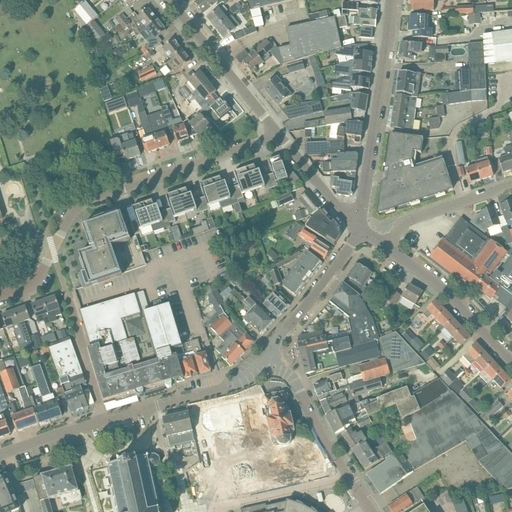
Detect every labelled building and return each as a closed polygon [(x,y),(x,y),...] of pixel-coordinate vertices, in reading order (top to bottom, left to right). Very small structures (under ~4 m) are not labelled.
[(123,0),(130,9),(141,0),(123,0)] [(196,0),(198,1),(195,4),(204,14),(218,3),(215,0),(196,0)] [(251,0),(254,9),(260,8),(282,3),(295,0),(251,0)] [(411,0),(411,11),(421,11),(434,11),(434,0),(411,0)] [(229,9),(234,14),(242,8),(237,3),(229,9)] [(343,3),(342,10),(358,11),(358,9),(359,4),(343,3)] [(208,19),(216,29),(228,19),(224,14),(228,11),(224,6),(219,10),(219,9),(208,19)] [(473,6),(456,7),(456,15),(474,14),(473,6)] [(254,9),(250,10),(255,27),(263,26),(260,8),(254,9)] [(140,34),(146,28),(157,20),(148,9),(138,18),(133,21),(140,34)] [(359,38),(362,38),(372,39),(373,27),(376,27),(377,17),(377,16),(377,11),(358,9),(358,11),(358,17),(354,17),(353,25),(360,26),(359,38)] [(319,13),(309,16),(310,23),(321,21),(319,13)] [(116,19),(124,29),(130,24),(123,14),(116,19)] [(481,14),(469,14),(469,24),(481,24),(481,14)] [(228,19),(216,29),(224,39),(240,26),(232,16),(228,19)] [(345,16),(335,18),(337,29),(348,27),(345,16)] [(413,31),(413,37),(432,38),(432,29),(429,29),(430,17),(410,16),(410,24),(409,24),(408,31),(413,31)] [(283,65),(335,50),(342,48),(337,29),(335,18),(335,17),(321,21),(310,23),(286,29),(290,46),(278,49),(283,65)] [(166,31),(157,20),(146,28),(152,35),(146,40),(149,44),(137,54),(140,58),(145,55),(152,49),(162,42),(158,37),(166,31)] [(86,28),(96,42),(105,35),(95,21),(86,28)] [(257,32),(254,26),(234,35),(236,41),(257,32)] [(484,42),(485,65),(511,61),(511,30),(483,34),(484,42)] [(94,44),(98,50),(113,39),(108,33),(94,44)] [(162,48),(171,59),(172,59),(182,51),(173,39),(162,48)] [(249,56),(242,61),(243,62),(251,73),(257,69),(259,68),(258,68),(264,63),(260,58),(266,53),(266,54),(273,48),(276,46),(270,39),(267,41),(257,49),(249,56)] [(461,92),(464,92),(469,91),(476,90),(481,89),(486,89),(485,65),(484,42),(468,45),(469,69),(459,69),(460,78),(461,92)] [(401,43),(399,59),(412,61),(413,54),(416,54),(422,49),(422,45),(401,43)] [(372,63),(373,53),(367,52),(368,45),(352,46),(342,48),(335,50),(336,55),(355,57),(354,61),(372,63)] [(436,47),(436,53),(435,63),(446,63),(446,53),(448,53),(448,47),(436,47)] [(149,60),(156,54),(152,49),(145,55),(149,60)] [(172,59),(167,63),(175,73),(180,69),(180,70),(191,61),(182,51),(172,59)] [(372,63),(354,61),(354,62),(333,67),(334,72),(353,74),(352,77),(364,79),(365,73),(371,73),(371,71),(372,63)] [(303,62),(287,66),(289,75),(305,70),(303,62)] [(153,67),(138,74),(142,82),(157,75),(153,67)] [(191,72),(185,77),(196,91),(208,81),(200,71),(195,76),(191,72)] [(396,95),(396,96),(415,99),(417,99),(417,98),(418,98),(419,86),(421,74),(409,72),(408,73),(399,72),(396,93),(412,95),(412,97),(396,95)] [(270,94),(273,98),(272,99),(278,106),(292,95),(277,77),(263,87),(269,95),(270,94)] [(364,79),(352,77),(330,84),(332,89),(351,91),(352,88),(360,89),(359,90),(363,90),(363,89),(369,90),(370,79),(364,79)] [(167,89),(164,81),(154,84),(157,92),(167,89)] [(196,91),(191,95),(194,99),(195,100),(201,96),(208,105),(217,97),(214,93),(216,91),(208,81),(196,91)] [(108,86),(99,90),(104,102),(112,99),(108,86)] [(481,89),(476,90),(476,101),(487,101),(486,89),(481,89)] [(129,95),(126,96),(128,104),(129,103),(129,105),(138,102),(141,109),(139,110),(140,114),(144,112),(137,91),(129,93),(129,95)] [(180,91),(171,97),(176,107),(185,100),(180,91)] [(325,114),(325,119),(304,123),(305,129),(358,121),(358,119),(364,120),(368,96),(350,93),(350,98),(352,99),(351,110),(325,114)] [(348,94),(337,96),(339,103),(350,100),(348,94)] [(396,96),(394,106),(415,109),(417,99),(415,99),(396,96)] [(220,101),(217,97),(208,105),(201,111),(204,115),(211,109),(214,112),(211,114),(216,121),(219,119),(231,110),(222,99),(220,101)] [(124,98),(105,104),(108,114),(127,107),(124,98)] [(282,111),(289,120),(290,120),(317,112),(314,102),(286,107),(282,111)] [(172,129),(174,134),(177,143),(189,139),(189,137),(184,124),(184,123),(176,107),(176,108),(180,118),(173,121),(169,110),(167,106),(161,108),(162,111),(166,122),(168,128),(172,126),(173,129),(172,129)] [(394,106),(393,117),(414,120),(415,109),(394,106)] [(436,107),(438,118),(440,118),(445,117),(443,106),(436,107)] [(162,111),(147,117),(158,150),(170,146),(167,136),(165,132),(164,129),(168,128),(166,122),(162,111)] [(145,112),(139,115),(144,130),(143,130),(146,138),(141,140),(143,144),(146,154),(158,150),(147,117),(145,112)] [(187,120),(184,123),(184,124),(189,137),(188,133),(193,132),(193,133),(195,131),(199,136),(210,127),(201,116),(191,124),(188,120),(188,121),(187,120)] [(391,128),(401,130),(412,131),(414,120),(393,117),(391,128)] [(440,118),(438,118),(429,119),(430,130),(438,129),(440,124),(440,118)] [(338,128),(337,137),(345,138),(345,135),(352,136),(352,139),(355,140),(354,141),(356,143),(359,143),(361,142),(364,124),(353,123),(344,124),(343,128),(338,128)] [(121,146),(123,151),(126,160),(140,156),(137,146),(133,134),(127,136),(130,143),(121,146)] [(383,183),(379,213),(386,211),(385,208),(393,206),(393,208),(411,203),(410,200),(418,198),(419,200),(436,195),(435,192),(443,190),(444,192),(453,189),(446,169),(444,161),(412,171),(410,163),(412,162),(414,152),(421,153),(423,139),(394,135),(393,141),(389,141),(386,161),(390,162),(387,178),(387,182),(383,183)] [(117,140),(111,142),(114,151),(120,149),(117,140)] [(306,143),(306,156),(339,155),(345,155),(345,154),(344,142),(306,143)] [(498,159),(500,163),(503,173),(511,170),(511,146),(504,148),(506,156),(498,159)] [(333,157),(333,162),(358,162),(359,154),(345,154),(345,155),(339,155),(339,156),(333,157)] [(267,176),(272,189),(278,186),(276,182),(286,179),(287,180),(288,179),(288,178),(289,178),(294,184),(298,180),(299,181),(299,180),(289,167),(288,168),(285,169),(283,163),(282,163),(280,157),(268,161),(273,174),(267,176)] [(488,158),(476,162),(482,180),(494,176),(491,166),(489,162),(488,158)] [(346,177),(348,177),(355,178),(358,162),(333,162),(332,162),(332,163),(323,163),(323,173),(346,172),(346,177)] [(465,169),(466,174),(470,184),(482,180),(476,162),(477,166),(465,169)] [(246,168),(254,190),(264,187),(265,191),(272,189),(267,176),(262,177),(260,171),(258,171),(259,172),(257,173),(255,165),(246,168)] [(254,190),(246,168),(234,172),(239,185),(233,187),(238,200),(239,203),(242,202),(241,199),(244,198),(242,194),(254,190)] [(223,184),(220,177),(212,180),(220,202),(222,209),(239,203),(238,200),(233,187),(228,189),(226,182),(224,183),(225,184),(223,184)] [(338,189),(337,195),(350,197),(353,195),(355,182),(355,178),(348,177),(348,180),(332,178),(330,188),(338,189)] [(220,202),(212,180),(200,184),(205,197),(199,199),(204,212),(205,215),(208,215),(207,211),(210,210),(209,206),(220,202)] [(178,192),(185,214),(196,210),(197,214),(204,212),(199,199),(194,201),(192,194),(190,194),(191,195),(189,196),(186,189),(178,192)] [(308,209),(294,214),(296,221),(308,218),(314,213),(321,207),(307,191),(299,199),(308,209)] [(185,214),(178,192),(166,196),(171,209),(165,211),(170,224),(176,221),(174,217),(185,214)] [(294,200),(291,193),(276,199),(280,207),(294,200)] [(155,208),(152,201),(144,203),(151,225),(154,232),(171,226),(170,224),(165,211),(160,213),(158,206),(156,206),(156,207),(155,208)] [(511,201),(500,206),(503,215),(506,223),(511,220),(511,201)] [(140,229),(151,225),(144,203),(132,207),(137,221),(131,222),(135,235),(136,235),(142,233),(140,229)] [(470,222),(478,228),(486,234),(489,229),(500,226),(497,217),(494,208),(480,213),(481,217),(478,218),(475,216),(470,222)] [(340,229),(323,209),(313,218),(307,228),(326,241),(334,246),(341,236),(338,234),(338,231),(340,229)] [(79,252),(90,285),(146,265),(142,253),(136,236),(129,238),(121,215),(120,212),(94,221),(94,220),(93,221),(99,231),(91,234),(95,246),(79,252)] [(443,241),(431,256),(475,291),(478,288),(492,299),(495,295),(499,298),(497,301),(506,309),(511,300),(511,258),(511,259),(507,253),(506,252),(462,219),(444,242),(443,241)] [(508,245),(511,244),(511,246),(511,238),(508,226),(502,228),(508,245)] [(301,234),(300,237),(308,242),(305,248),(310,251),(325,261),(333,249),(304,230),(301,234)] [(271,250),(267,256),(275,262),(279,256),(271,250)] [(299,252),(276,264),(278,269),(296,259),(301,253),(299,252)] [(284,288),(296,297),(306,286),(302,283),(306,279),(309,281),(310,280),(310,279),(309,280),(306,278),(310,273),(313,276),(323,264),(308,252),(283,284),(284,288)] [(270,272),(270,273),(275,286),(283,283),(278,269),(276,264),(269,268),(270,272)] [(356,264),(348,277),(351,279),(348,284),(354,288),(355,288),(360,297),(363,304),(371,291),(365,288),(366,288),(364,286),(372,274),(364,269),(365,268),(363,267),(363,268),(356,264)] [(345,281),(329,301),(341,311),(346,316),(349,318),(348,319),(351,332),(356,331),(359,341),(360,344),(368,342),(376,340),(379,339),(373,320),(363,304),(360,297),(355,288),(354,288),(348,284),(345,281)] [(211,329),(224,342),(240,326),(235,321),(232,318),(228,311),(225,306),(223,301),(217,290),(214,285),(205,290),(215,309),(202,321),(204,327),(212,329),(211,329)] [(409,285),(404,294),(402,297),(415,305),(417,301),(422,293),(409,285)] [(217,290),(223,301),(227,296),(219,289),(217,290)] [(230,293),(234,297),(240,303),(250,312),(243,319),(253,329),(261,336),(269,327),(252,311),(255,307),(250,302),(248,303),(246,301),(247,301),(234,289),(230,293)] [(385,306),(391,310),(400,295),(394,291),(385,306)] [(267,309),(275,317),(277,318),(290,305),(276,292),(263,305),(267,309)] [(223,301),(225,306),(234,297),(230,293),(227,296),(223,301)] [(105,405),(113,402),(114,402),(114,401),(165,385),(166,386),(167,387),(168,388),(169,388),(163,368),(158,353),(144,311),(141,312),(135,294),(80,311),(91,347),(87,349),(104,404),(105,405)] [(56,297),(44,301),(51,323),(57,321),(56,317),(62,315),(60,309),(56,297)] [(251,297),(247,301),(246,301),(248,303),(250,302),(255,307),(252,311),(269,327),(275,320),(273,318),(275,317),(267,309),(265,311),(251,297)] [(44,301),(32,305),(35,315),(36,318),(38,323),(44,321),(45,325),(47,325),(51,323),(44,301)] [(435,319),(445,310),(436,301),(427,310),(423,315),(427,319),(432,315),(435,319)] [(170,305),(147,312),(158,353),(163,368),(169,388),(170,388),(171,387),(172,386),(172,385),(172,384),(172,383),(177,382),(178,383),(184,381),(185,381),(185,380),(192,377),(197,375),(189,345),(183,347),(170,305)] [(30,320),(26,307),(13,312),(18,324),(20,329),(22,334),(28,351),(34,349),(24,322),(30,320)] [(440,331),(444,328),(453,319),(445,310),(435,319),(441,324),(437,328),(440,331)] [(2,316),(5,325),(6,328),(18,324),(13,312),(2,316)] [(444,328),(452,337),(462,328),(453,319),(444,328)] [(222,358),(231,367),(245,352),(244,352),(254,342),(246,334),(247,333),(240,326),(224,342),(216,350),(223,357),(222,358)] [(452,337),(461,347),(471,338),(462,328),(452,337)] [(57,332),(59,339),(67,337),(65,330),(57,332)] [(325,337),(298,343),(301,356),(305,374),(306,374),(339,367),(339,368),(369,360),(378,358),(380,358),(385,356),(380,339),(379,339),(376,340),(368,342),(360,344),(359,341),(356,331),(351,332),(347,333),(349,338),(333,342),(327,343),(325,337)] [(382,338),(380,339),(385,356),(386,359),(386,361),(390,360),(394,374),(425,364),(396,333),(393,334),(390,335),(389,332),(381,335),(382,338)] [(46,333),(39,335),(43,345),(50,343),(46,333)] [(31,337),(34,348),(42,345),(39,334),(31,337)] [(63,391),(66,401),(67,401),(72,413),(88,407),(81,387),(87,385),(70,337),(48,344),(60,379),(60,380),(64,391),(63,391)] [(412,344),(417,349),(421,345),(416,340),(412,344)] [(191,342),(197,365),(200,375),(203,374),(204,375),(212,373),(206,353),(201,354),(198,341),(191,342)] [(442,341),(432,350),(435,353),(440,348),(445,344),(442,341)] [(471,366),(476,361),(485,353),(476,344),(467,352),(467,353),(463,357),(471,366)] [(476,361),(484,370),(493,362),(485,353),(476,361)] [(370,363),(359,367),(361,374),(364,382),(364,383),(379,378),(390,375),(386,361),(386,359),(379,361),(378,358),(369,360),(370,363)] [(432,358),(427,363),(434,371),(440,366),(432,358)] [(479,375),(488,385),(502,371),(493,362),(484,370),(479,375)] [(44,406),(49,420),(62,416),(59,405),(61,404),(60,403),(66,401),(63,391),(57,394),(58,397),(55,399),(53,393),(51,394),(41,365),(31,369),(42,398),(44,404),(44,406)] [(460,368),(453,375),(457,379),(464,373),(460,368)] [(12,369),(6,371),(0,373),(7,393),(19,389),(12,369)] [(440,379),(448,388),(455,382),(457,379),(453,375),(449,370),(440,379)] [(488,385),(493,380),(502,389),(511,380),(502,371),(488,385)] [(328,381),(314,386),(318,397),(336,391),(337,391),(334,384),(343,380),(341,374),(337,375),(337,374),(327,378),(328,381)] [(336,391),(318,397),(326,415),(326,416),(330,414),(329,414),(348,405),(349,408),(368,401),(368,400),(360,403),(357,397),(367,394),(367,393),(382,389),(379,378),(364,383),(350,387),(341,389),(337,391),(336,391)] [(455,382),(448,388),(456,396),(462,390),(455,382)] [(0,410),(8,408),(7,406),(0,385),(0,410)] [(27,392),(38,424),(49,420),(44,406),(44,404),(42,398),(36,400),(31,386),(26,389),(27,392)] [(23,413),(28,428),(38,424),(27,392),(21,394),(28,411),(23,413)] [(265,407),(260,408),(262,415),(267,414),(270,430),(271,437),(277,440),(278,443),(280,445),(282,446),(285,447),(288,446),(290,444),(291,442),(292,439),(291,437),(295,432),(293,423),(295,423),(294,418),(292,418),(290,410),(285,406),(287,405),(286,402),(289,398),(288,394),(284,392),(283,392),(280,393),(279,393),(278,393),(278,392),(277,392),(276,392),(275,392),(274,392),(273,392),(272,393),(271,393),(271,394),(270,394),(270,395),(269,395),(269,396),(269,395),(265,396),(264,396),(262,400),(263,404),(265,407)] [(472,399),(468,394),(464,398),(468,403),(472,399)] [(377,450),(364,430),(345,443),(346,445),(347,444),(346,443),(348,442),(352,447),(349,449),(359,463),(361,461),(365,466),(363,467),(362,466),(362,467),(367,475),(370,473),(373,479),(372,480),(371,479),(370,479),(376,487),(378,486),(382,491),(380,492),(379,491),(384,500),(387,498),(390,503),(389,505),(388,503),(387,504),(388,506),(403,496),(396,486),(403,481),(404,482),(411,476),(410,474),(415,470),(416,472),(415,473),(416,474),(424,468),(422,466),(428,462),(429,464),(427,464),(428,465),(436,459),(435,457),(440,453),(441,455),(440,456),(440,457),(449,451),(447,449),(452,445),(453,447),(452,447),(453,448),(454,447),(450,441),(455,438),(457,441),(463,447),(465,446),(470,450),(468,452),(467,451),(473,458),(475,456),(480,461),(478,462),(477,461),(477,462),(484,469),(486,467),(490,472),(489,473),(488,472),(487,473),(489,474),(505,459),(461,413),(449,395),(411,421),(413,425),(412,425),(413,426),(414,425),(415,427),(410,431),(408,428),(400,434),(400,435),(401,434),(403,435),(397,439),(396,437),(388,442),(388,443),(389,442),(390,444),(385,448),(383,445),(377,450)] [(199,419),(192,421),(197,443),(203,469),(208,491),(210,498),(212,497),(234,493),(240,491),(252,489),(258,487),(270,485),(276,483),(288,481),(286,470),(291,469),(288,456),(283,457),(271,460),(257,398),(252,399),(242,401),(236,402),(218,406),(212,408),(203,410),(197,411),(198,416),(199,419)] [(330,414),(326,416),(335,434),(344,430),(344,428),(349,426),(348,424),(355,420),(353,416),(364,410),(364,408),(370,406),(378,402),(377,399),(368,400),(368,401),(349,408),(348,405),(329,414),(330,414)] [(478,414),(483,410),(473,400),(469,404),(478,414)] [(480,417),(486,423),(491,428),(495,424),(490,419),(504,407),(497,400),(480,417)] [(8,408),(17,432),(28,428),(23,413),(17,415),(13,404),(7,406),(8,408)] [(503,415),(510,423),(511,421),(511,415),(508,411),(503,415)] [(167,437),(168,437),(170,447),(194,441),(192,432),(193,432),(189,413),(163,419),(164,425),(162,426),(163,428),(165,428),(167,437)] [(0,437),(11,434),(6,421),(4,415),(0,416),(0,437)] [(109,464),(107,465),(108,466),(109,466),(109,467),(108,468),(109,468),(111,475),(110,475),(110,476),(111,476),(109,476),(110,478),(111,478),(110,478),(110,479),(111,478),(113,486),(112,486),(113,486),(113,487),(112,487),(112,489),(113,488),(114,489),(113,489),(114,489),(115,497),(114,497),(115,497),(115,498),(114,498),(114,499),(116,499),(116,500),(115,500),(116,500),(118,507),(117,508),(118,508),(116,509),(117,510),(118,510),(117,511),(118,511),(161,511),(162,511),(162,510),(160,510),(159,508),(163,507),(162,503),(158,504),(158,501),(159,501),(159,499),(157,499),(157,497),(158,497),(157,497),(156,493),(157,493),(157,492),(156,492),(155,490),(157,490),(156,488),(155,489),(154,487),(155,487),(155,486),(154,486),(153,482),(154,482),(154,481),(153,482),(153,480),(154,479),(154,478),(153,478),(152,476),(153,476),(153,475),(152,476),(151,471),(152,471),(151,471),(151,469),(152,469),(152,468),(157,467),(160,463),(160,460),(159,458),(155,455),(149,456),(149,455),(147,456),(147,457),(145,457),(143,451),(110,459),(111,465),(109,465),(109,464)] [(34,479),(34,480),(43,511),(52,511),(49,500),(61,497),(63,505),(81,499),(75,478),(72,468),(34,479)] [(0,506),(2,511),(19,511),(19,510),(20,509),(14,495),(13,496),(10,488),(11,486),(9,482),(7,482),(6,478),(0,480),(0,506)] [(490,498),(491,505),(504,502),(503,496),(490,498)] [(463,500),(453,503),(455,510),(466,506),(463,500)] [(315,511),(312,509),(311,511),(303,506),(303,505),(298,502),(297,504),(287,501),(287,503),(266,507),(266,504),(241,510),(241,511),(315,511)]
